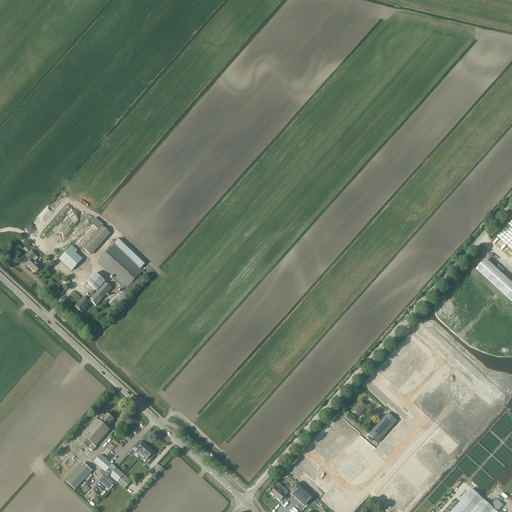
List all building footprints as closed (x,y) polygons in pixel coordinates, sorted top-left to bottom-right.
[(93,225),(76,242),(83,248),(99,230),(98,230),(93,225)] [(99,230),(83,248),(90,255),(110,233),(102,227),(99,230)] [(119,238),(114,244),(98,262),(126,289),(118,297),(116,295),(109,303),(117,310),(124,303),(123,302),(144,279),(139,275),(142,271),(140,269),(146,264),(119,238)] [(72,246),(60,260),(72,271),(82,259),(75,252),(77,250),(72,246)] [(26,256),(28,258),(31,261),(27,265),(35,273),(41,267),(32,259),(35,256),(31,251),(26,256)] [(511,281),(486,258),(477,269),(511,301),(511,281)] [(95,273),(87,282),(96,290),(97,291),(89,300),(96,306),(111,289),(104,283),(105,282),(95,273)] [(66,287),(70,282),(66,279),(62,284),(66,287)] [(90,304),(83,297),(75,306),(82,313),(90,304)] [(358,417),(366,407),(360,402),(352,411),(358,417)] [(106,427),(113,419),(107,413),(105,416),(100,413),(97,416),(98,417),(96,419),(95,419),(81,435),(82,436),(79,440),(88,449),(92,444),(95,447),(110,430),(106,427)] [(388,414),(367,437),(371,442),(374,439),(378,443),(382,438),(397,421),(388,414)] [(143,453),(147,448),(144,445),(145,444),(143,443),(143,444),(140,442),(135,448),(137,450),(136,451),(141,456),(143,453)] [(143,453),(141,456),(146,460),(147,459),(150,462),(155,455),(153,453),(153,452),(152,451),(151,452),(147,448),(143,453)] [(113,488),(117,482),(124,475),(121,472),(106,459),(101,455),(94,462),(105,472),(98,480),(107,488),(110,490),(110,491),(110,490),(113,488)] [(66,482),(75,490),(92,471),(83,463),(66,482)] [(131,481),(124,475),(117,482),(125,489),(131,481)] [(313,497),(297,483),(290,490),(293,493),(291,495),(304,506),(313,497)] [(279,484),(276,487),(271,493),(280,501),(285,495),(288,492),(279,484)] [(496,511),(503,505),(496,499),(490,506),(472,489),(450,511),(496,511)] [(313,500),(326,511),(330,511),(332,511),(317,497),(313,500)]
